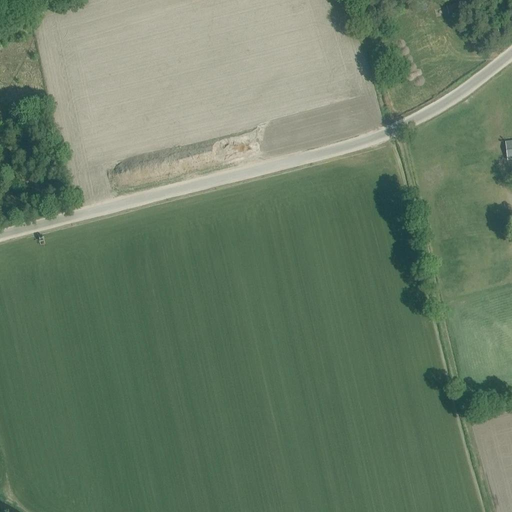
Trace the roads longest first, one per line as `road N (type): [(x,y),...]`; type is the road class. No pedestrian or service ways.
road 1 (unclassified): [(0,234),(361,142),(450,100),(511,52)]
road 2 (track): [(396,128),(491,511)]
